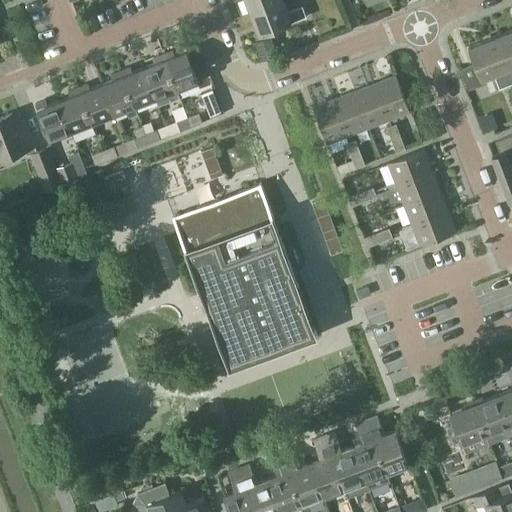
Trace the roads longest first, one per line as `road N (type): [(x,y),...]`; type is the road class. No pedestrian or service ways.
road 1 (residential): [(417,27),(253,82),(228,65),(203,1)]
road 2 (residential): [(511,257),(417,27)]
road 3 (residential): [(0,85),(203,1)]
